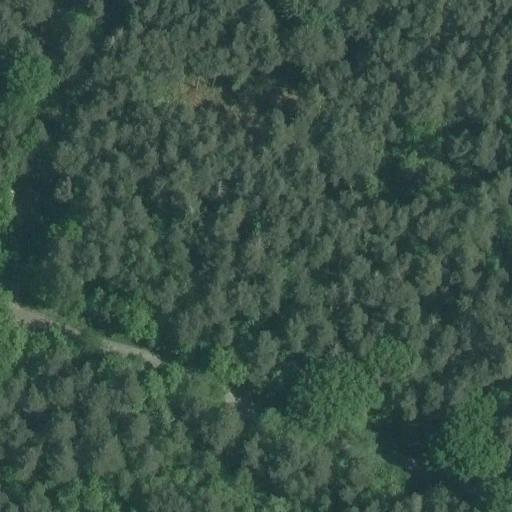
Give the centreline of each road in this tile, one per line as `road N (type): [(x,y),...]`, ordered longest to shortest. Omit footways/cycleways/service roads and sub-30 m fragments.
road 1 (track): [(490,511),(0,319)]
road 2 (track): [(0,319),(124,0)]
